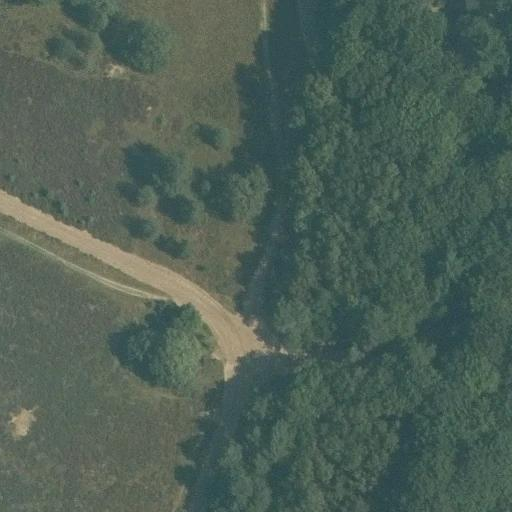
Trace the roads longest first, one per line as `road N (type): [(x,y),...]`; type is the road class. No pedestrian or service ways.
road 1 (unclassified): [(448,511),(500,377),(503,330),(349,119),(319,62),(304,0)]
road 2 (track): [(0,202),(168,284),(242,334)]
road 3 (track): [(242,334),(293,358),(322,360),(398,352),(471,325),(503,330)]
road 4 (track): [(196,511),(232,408),(242,334)]
